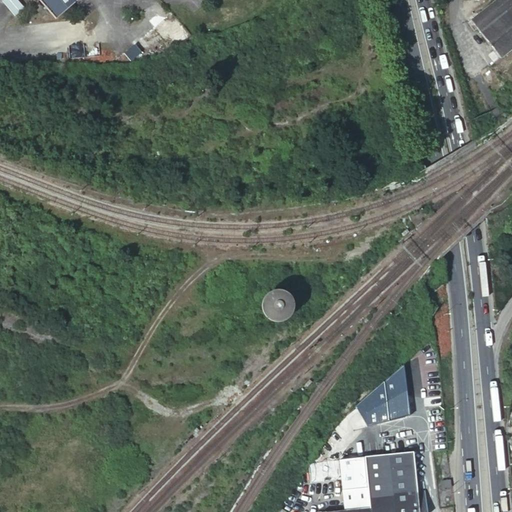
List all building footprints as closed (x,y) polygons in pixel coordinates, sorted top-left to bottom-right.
[(17,0),(3,0),(13,14),(23,8),(17,0)] [(76,0),(40,0),(56,18),(76,0)] [(511,48),(511,0),(495,0),(470,19),(499,58),(511,48)] [(141,52),(134,44),(123,54),(130,61),(141,52)] [(270,289),(261,316),(285,323),(293,296),(270,289)] [(413,453),(364,458),(367,495),(368,506),(359,507),(359,509),(347,511),(331,511),(427,511),(425,490),(416,490),(413,453)]
